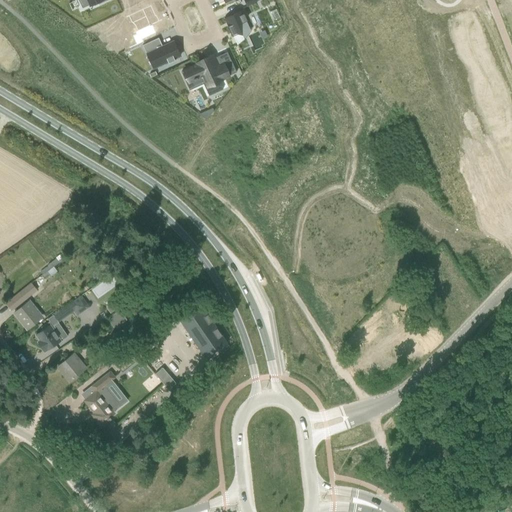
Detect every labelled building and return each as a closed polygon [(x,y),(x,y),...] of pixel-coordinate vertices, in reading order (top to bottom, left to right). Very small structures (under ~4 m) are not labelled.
[(150,6),(126,17),(127,18),(128,17),(131,23),(135,26),(137,31),(133,33),(134,34),(135,33),(136,35),(132,37),(136,45),(129,48),(129,49),(132,48),(136,46),(143,43),(142,40),(156,34),(152,25),(161,21),(161,20),(158,22),(156,16),(155,16),(150,6)] [(224,19),(224,20),(225,20),(228,26),(227,27),(229,27),(231,33),(234,39),(250,31),(243,15),(244,14),(242,10),(241,11),(242,11),(225,19),(224,19)] [(158,38),(142,46),(146,55),(152,53),(158,66),(167,62),(168,64),(175,61),(174,59),(180,56),(173,42),(162,47),(158,38)] [(129,49),(118,54),(125,60),(135,55),(132,48),(129,49)] [(197,65),(184,71),(189,82),(202,76),(210,93),(220,88),(216,82),(234,73),(229,62),(218,67),(214,59),(209,61),(208,59),(197,64),(197,65)] [(208,110),(198,115),(206,120),(210,115),(209,113),(208,110)] [(14,308),(36,291),(31,284),(24,290),(23,290),(9,301),(14,308)] [(112,302),(117,308),(123,304),(119,298),(112,302)] [(43,317),(39,313),(30,301),(13,314),(27,330),(43,317)] [(43,330),(36,335),(40,341),(38,342),(44,352),(61,341),(55,332),(57,331),(54,326),(58,323),(58,322),(69,315),(69,314),(75,310),(71,303),(64,308),(64,307),(53,315),(48,319),(49,322),(41,328),(42,329),(43,330)] [(180,322),(205,358),(227,343),(202,307),(180,322)] [(114,329),(126,320),(120,310),(107,319),(114,329)] [(413,342),(420,353),(439,341),(431,330),(413,342)] [(69,382),(87,367),(75,353),(57,368),(69,382)] [(162,368),(155,374),(168,390),(175,383),(162,368)] [(107,385),(116,378),(110,371),(101,378),(107,385)] [(94,413),(92,415),(101,427),(110,420),(109,418),(115,413),(113,412),(120,406),(103,385),(84,401),(94,413)]
